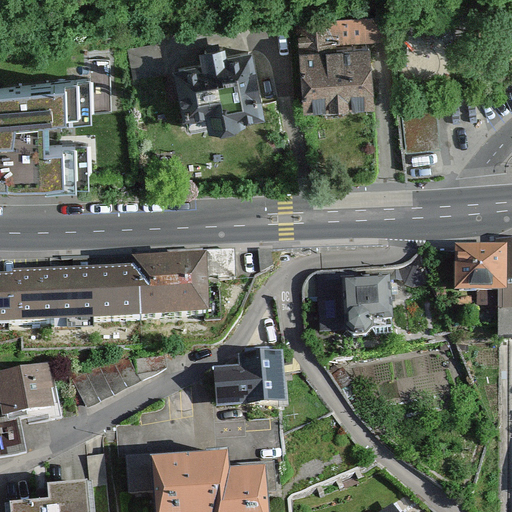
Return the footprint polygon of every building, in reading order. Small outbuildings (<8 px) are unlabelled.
[(296,44),(370,42),(388,41),(388,16),(296,18),(296,44)] [(370,42),(296,44),(298,104),(371,102),(370,42)] [(251,50),(175,65),(187,128),(263,113),(251,50)] [(89,78),(0,87),(0,182),(88,179),(87,145),(45,147),(43,118),(91,114),(89,78)] [(435,111),(401,114),(406,154),(439,150),(435,111)] [(511,236),(497,237),(497,247),(505,247),(504,291),(501,291),(501,338),(511,338),(511,236)] [(505,247),(497,247),(460,246),(459,290),(501,291),(504,291),(505,247)] [(0,326),(199,324),(199,254),(127,254),(127,274),(8,275),(8,280),(0,280),(0,326)] [(389,274),(341,277),(344,327),(352,335),(365,334),(373,326),(392,325),(389,274)] [(237,368),(210,369),(211,409),(285,407),(284,349),(237,350),(237,368)] [(49,366),(0,371),(0,396),(3,425),(55,419),(49,366)] [(223,457),(146,459),(148,511),(263,511),(263,471),(224,472),(223,457)] [(38,504),(0,504),(0,511),(96,511),(96,481),(38,482),(38,504)]
